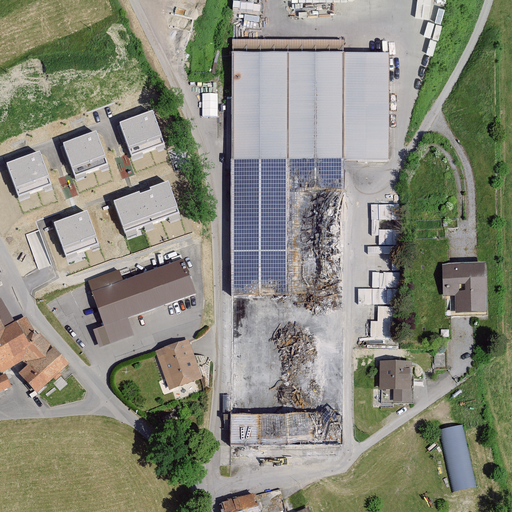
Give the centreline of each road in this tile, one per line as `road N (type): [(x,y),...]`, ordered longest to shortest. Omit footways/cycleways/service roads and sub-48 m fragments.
road 1 (unclassified): [(208,474),(217,369),(208,158),(131,0)]
road 2 (residential): [(208,474),(143,429),(91,376),(32,313),(0,252)]
road 3 (residential): [(207,490),(335,469),(446,384)]
road 4 (unknown): [(393,179),(409,34),(396,0)]
road 5 (unknown): [(430,117),(471,163),(472,239)]
